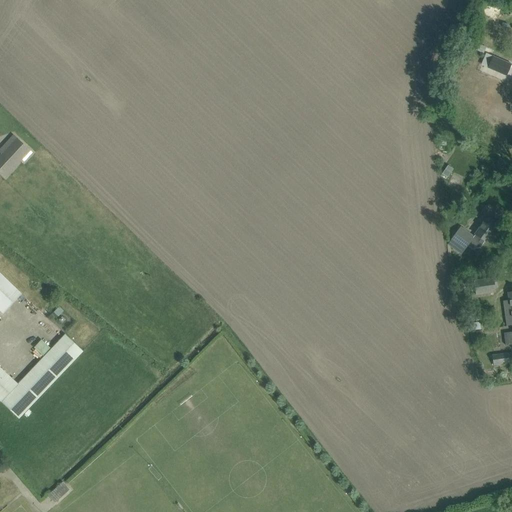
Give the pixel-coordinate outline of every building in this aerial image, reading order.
[(496,46),(502,29),(479,21),(473,38),(496,46)] [(493,56),(488,68),(507,76),(511,65),(493,56)] [(31,151),(13,135),(0,149),(0,153),(1,154),(0,155),(0,171),(6,178),(31,151)] [(475,234),(478,236),(486,242),(499,226),(488,218),(482,226),(475,234)] [(465,250),(474,237),(460,227),(451,240),(465,250)] [(9,307),(22,294),(0,273),(0,310),(3,314),(9,307)] [(496,292),(494,278),(474,281),(476,295),(496,292)] [(481,331),(471,332),(471,342),(482,341),(481,331)] [(0,366),(0,400),(19,419),(83,351),(65,334),(18,384),(0,366)] [(494,365),(511,362),(511,352),(492,355),(494,365)] [(55,503),(70,490),(63,482),(48,495),(55,503)]
